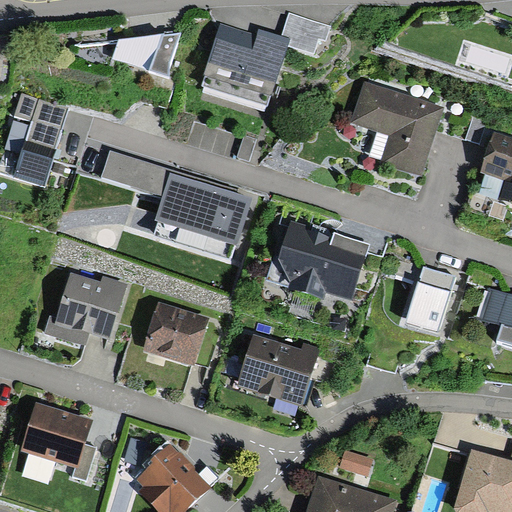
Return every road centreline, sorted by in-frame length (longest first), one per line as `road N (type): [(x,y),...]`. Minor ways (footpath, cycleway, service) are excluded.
road 1 (residential): [(511,261),(112,130)]
road 2 (residential): [(0,362),(303,448)]
road 3 (residential): [(303,448),(350,416),(442,397),(511,404)]
road 4 (residential): [(177,0),(0,16)]
